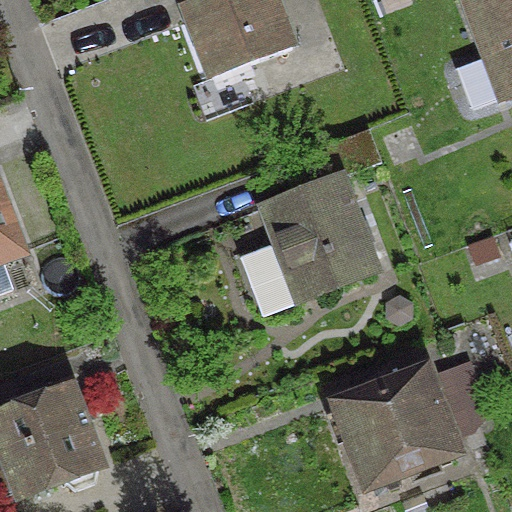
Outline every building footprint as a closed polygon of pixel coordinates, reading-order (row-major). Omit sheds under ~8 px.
[(204,0),(179,10),(206,82),(286,51),(266,0),(204,0)] [(497,56),(511,94),(511,93),(511,0),(461,0),(484,60),(497,56)] [(237,262),(255,310),(267,315),(370,276),(359,249),(363,247),(347,204),(343,205),(334,181),(376,165),(363,132),(308,153),(321,186),(256,211),(270,249),(237,262)] [(0,295),(7,292),(0,273),(0,260),(13,256),(0,221),(0,295)] [(493,258),(487,242),(464,250),(470,267),(493,258)] [(435,377),(454,427),(481,416),(463,366),(435,377)] [(363,395),(330,408),(362,490),(451,456),(420,374),(388,386),(383,372),(358,382),(363,395)] [(91,475),(89,472),(94,470),(64,391),(42,400),(37,387),(13,396),(18,409),(0,415),(0,460),(15,500),(59,483),(60,487),(70,494),(89,487),(91,475)]
